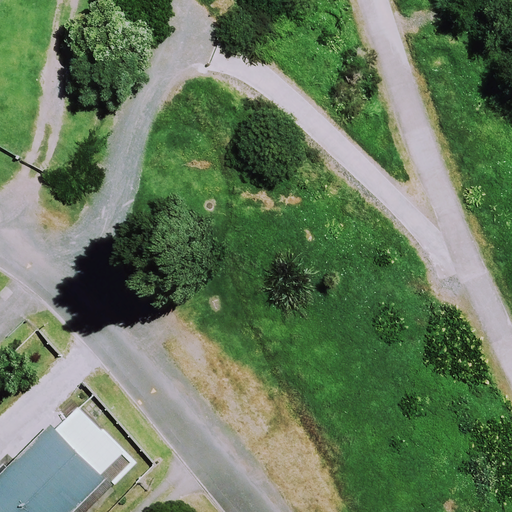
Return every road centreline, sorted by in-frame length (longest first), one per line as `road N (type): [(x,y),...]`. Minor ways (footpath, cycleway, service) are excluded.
road 1 (track): [(47,280),(223,20),(304,8),(364,75),(421,92)]
road 2 (residential): [(251,511),(96,326),(0,243)]
